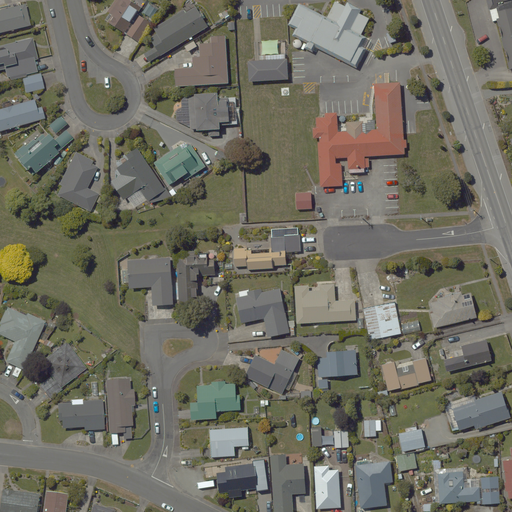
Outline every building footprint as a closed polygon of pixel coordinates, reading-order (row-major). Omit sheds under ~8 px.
[(145,0),(116,0),(105,16),(139,40),(160,11),(151,4),(145,0)] [(144,50),(150,60),(212,23),(197,0),(195,0),(154,25),(158,32),(150,37),(154,44),(144,50)] [(295,31),(357,66),(370,39),(361,33),(369,16),(360,11),(362,8),(347,0),(345,4),(338,0),(335,0),(327,17),(300,2),(290,20),(298,25),(295,31)] [(491,22),(497,20),(509,70),(511,69),(511,0),(486,0),(491,22)] [(0,29),(31,21),(25,2),(0,8),(0,29)] [(176,64),(176,84),(229,82),(227,31),(211,32),(211,39),(199,39),(200,51),(193,51),(193,64),(176,64)] [(38,56),(34,35),(0,42),(0,67),(5,67),(7,76),(37,70),(34,57),(38,56)] [(248,59),(249,79),(288,77),(287,57),(248,59)] [(40,72),(20,76),(24,92),(43,88),(40,72)] [(315,114),(320,186),(346,185),(344,162),(347,162),(348,174),(371,172),(370,157),(406,154),(401,79),(390,80),(390,72),(383,73),(379,75),(376,78),(373,81),(375,117),(338,119),(337,112),(315,114)] [(190,125),(190,127),(209,127),(209,134),(219,133),(219,125),(237,124),(235,87),(195,89),(195,94),(180,95),(181,107),(180,107),(180,108),(179,108),(178,109),(177,110),(177,111),(176,111),(176,112),(176,113),(176,114),(176,115),(176,116),(176,117),(176,118),(176,119),(190,125)] [(35,97),(0,105),(0,129),(50,117),(47,104),(37,106),(35,97)] [(52,129),(20,156),(34,172),(77,134),(68,124),(56,134),(52,129)] [(183,139),(153,160),(170,183),(182,174),(185,178),(203,166),(183,139)] [(165,188),(138,146),(113,162),(122,175),(113,180),(124,199),(129,196),(135,206),(165,188)] [(75,151),(56,193),(90,209),(102,184),(91,179),(98,162),(75,151)] [(312,208),(311,190),(295,190),(296,209),(312,208)] [(252,244),(234,245),(235,265),(247,264),(247,269),(274,267),(274,263),(288,262),(287,250),(302,249),(300,233),(270,236),(271,246),(269,246),(269,248),(252,249),(252,244)] [(173,301),(171,254),(128,256),(129,286),(150,285),(151,302),(173,301)] [(215,255),(177,256),(178,299),(199,298),(198,274),(216,274),(215,255)] [(277,279),(233,292),(242,321),(262,315),(268,334),(291,327),(277,279)] [(351,280),(294,282),(296,322),(358,319),(357,294),(352,294),(351,280)] [(429,308),(434,326),(478,314),(471,291),(464,293),(462,287),(437,294),(438,298),(432,300),(434,307),(429,308)] [(395,299),(364,305),(370,337),(401,331),(395,299)] [(48,320),(5,304),(0,316),(0,335),(13,341),(6,360),(29,369),(48,320)] [(441,348),(446,369),(492,358),(487,336),(441,348)] [(51,375),(39,383),(50,399),(65,388),(63,385),(88,369),(68,341),(41,359),(51,375)] [(328,355),(317,355),(318,386),(328,386),(328,374),(359,373),(359,344),(328,344),(328,355)] [(258,349),(246,372),(281,391),(283,386),(289,389),(299,371),(296,369),(302,356),(282,346),(275,359),(258,349)] [(395,356),(380,360),(388,389),(431,377),(424,352),(396,360),(395,356)] [(444,372),(432,375),(434,384),(446,381),(444,372)] [(212,382),(198,383),(198,399),(191,399),(191,417),(219,416),(219,409),(237,408),(236,382),(227,382),(227,377),(212,378),(212,382)] [(129,378),(106,379),(108,431),(122,431),(122,437),(132,437),(130,398),(137,397),(137,389),(129,390),(129,378)] [(502,389),(475,397),(473,391),(443,401),(451,429),(475,422),(476,425),(510,414),(502,389)] [(102,427),(100,396),(85,397),(85,402),(57,403),(58,419),(62,419),(62,427),(84,425),(85,428),(102,427)] [(286,418),(286,408),(267,408),(267,418),(286,418)] [(382,415),(362,416),(363,435),(377,434),(376,429),(383,429),(382,415)] [(249,424),(210,426),(212,454),(235,453),(235,444),(250,443),(249,424)] [(422,426),(399,431),(402,449),(426,444),(422,426)] [(350,445),(349,427),(334,428),(335,446),(350,445)] [(511,495),(511,445),(509,446),(510,457),(500,458),(500,465),(504,465),(506,480),(504,480),(505,491),(508,490),(509,496),(511,495)] [(416,451),(397,454),(399,469),(418,466),(416,451)] [(288,452),(271,453),(275,510),(294,509),(292,491),(305,490),(303,460),(288,461),(288,452)] [(352,470),(356,469),(359,505),(387,503),(385,483),(394,482),(392,458),(352,461),(352,470)] [(480,475),(469,466),(441,467),(441,458),(432,458),(435,501),(477,499),(477,503),(499,502),(497,474),(480,475)] [(204,475),(218,474),(219,489),(257,485),(254,461),(203,466),(204,475)] [(342,504),(340,465),(314,467),(316,506),(342,504)] [(35,511),(38,493),(3,489),(0,511),(35,511)] [(65,511),(68,495),(46,491),(42,511),(65,511)]
